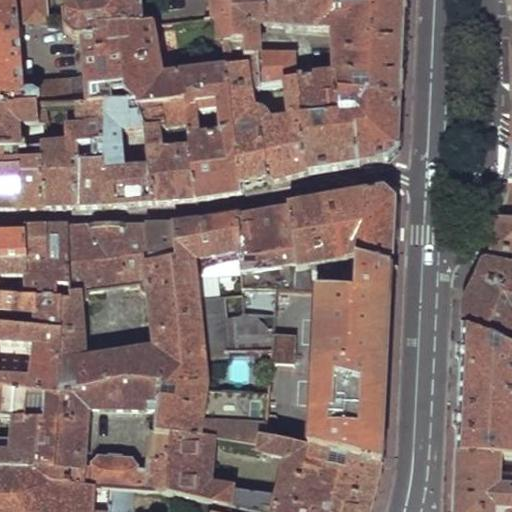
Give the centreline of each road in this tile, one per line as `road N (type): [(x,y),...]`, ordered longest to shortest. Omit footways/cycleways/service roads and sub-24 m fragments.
road 1 (residential): [(442,175),(401,175),(206,213),(0,221)]
road 2 (tertiary): [(418,511),(438,254)]
road 3 (tertiary): [(442,175),(444,28)]
